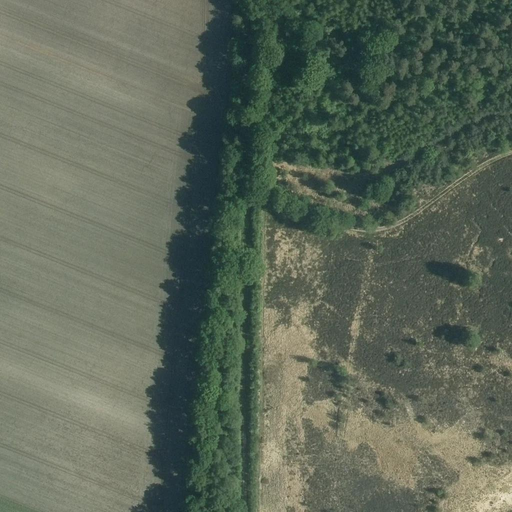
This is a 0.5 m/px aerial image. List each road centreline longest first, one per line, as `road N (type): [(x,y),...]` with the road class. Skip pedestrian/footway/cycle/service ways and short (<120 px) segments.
road 1 (track): [(246,189),(243,511)]
road 2 (track): [(511,150),(379,229),(328,222),(246,189)]
road 3 (track): [(246,189),(248,0)]
